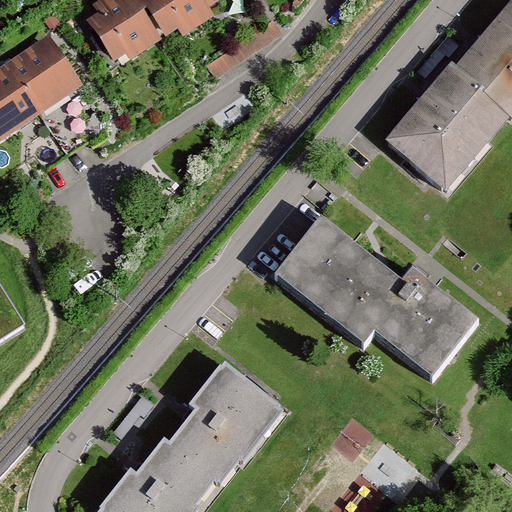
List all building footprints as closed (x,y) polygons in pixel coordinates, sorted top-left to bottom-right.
[(105,0),(86,11),(91,20),(78,27),(102,68),(113,61),(117,68),(152,48),(155,54),(202,27),(195,15),(218,2),(217,0),(105,0)] [(511,124),(511,3),(451,77),(439,68),(375,149),(439,201),(502,122),(509,128),(511,124)] [(219,75),(249,53),(240,41),(210,63),(219,75)] [(0,73),(0,143),(72,92),(39,46),(0,73)] [(434,387),(477,333),(410,280),(399,294),(322,233),(279,287),(364,355),(376,341),(434,387)] [(0,356),(22,343),(0,308),(0,356)] [(246,459),(277,416),(222,374),(133,490),(125,484),(103,511),(191,511),(209,489),(217,495),(246,459)]
